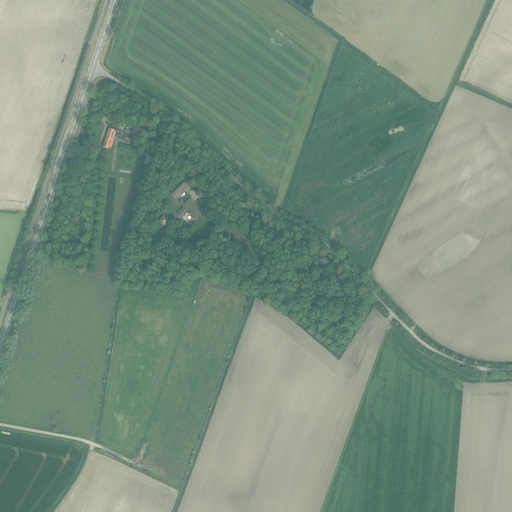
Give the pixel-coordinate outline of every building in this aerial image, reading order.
[(134,126),(132,133),(138,135),(140,128),(134,126)] [(108,149),(114,131),(108,129),(102,147),(108,149)] [(147,145),(144,154),(147,155),(145,163),(153,166),(158,149),(147,145)] [(181,182),(169,194),(174,198),(186,186),(181,182)] [(193,220),(200,213),(194,207),(194,206),(189,200),(182,207),(183,209),(174,218),(178,222),(187,213),(193,220)]
